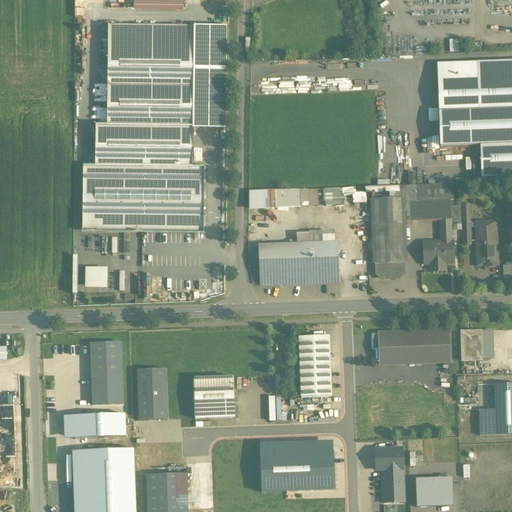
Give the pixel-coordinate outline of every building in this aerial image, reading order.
[(185,10),(185,1),(136,1),(136,10),(185,10)] [(193,27),(108,26),(107,126),(95,126),(95,167),(192,168),(193,27)] [(451,40),(451,51),(461,51),(460,40),(451,40)] [(511,62),(477,64),(437,66),(439,113),(440,147),(480,146),(481,177),(511,176),(511,62)] [(95,167),(83,166),(82,228),(131,228),(133,228),(134,230),(139,230),(140,228),(142,228),(142,229),(203,229),(204,168),(192,168),(95,167)] [(399,193),(372,194),(374,264),(376,264),(376,275),(381,280),(399,279),(403,274),(403,263),(405,263),(403,223),(440,221),(451,221),(451,225),(462,225),(462,234),(463,244),(471,244),(470,234),(470,224),(469,206),(461,206),(450,207),(450,201),(453,201),(453,185),(421,186),(399,187),(399,193)] [(277,191),(278,209),(319,206),(318,188),(277,191)] [(326,188),(326,205),(345,205),(346,188),(326,188)] [(267,190),(250,191),(251,208),(267,207),(267,190)] [(441,243),(423,244),(424,265),(430,264),(431,273),(445,272),(445,264),(453,264),(452,243),(451,225),(451,221),(440,221),(441,243)] [(499,223),(475,224),(476,270),(500,269),(499,223)] [(338,244),(258,247),(259,285),(259,287),(340,284),(338,244)] [(87,267),(86,288),(109,288),(109,268),(87,267)] [(511,267),(506,268),(503,268),(503,280),(511,279),(511,267)] [(480,332),(460,333),(461,363),(481,362),(480,332)] [(448,333),(378,336),(376,334),(372,334),(370,336),(371,351),(373,352),(375,352),(375,364),(379,364),(379,366),(449,363),(448,333)] [(329,337),(298,338),(300,399),(331,398),(329,337)] [(120,344),(91,346),(92,406),(123,405),(120,344)] [(165,370),(137,371),(139,422),(167,421),(165,370)] [(234,379),(193,380),(194,421),(235,420),(234,379)] [(511,385),(493,386),(494,411),(495,437),(511,436),(511,385)] [(458,390),(448,390),(449,406),(459,405),(458,390)] [(494,411),(478,412),(479,437),(495,437),(494,411)] [(63,418),(64,441),(125,438),(125,415),(63,418)] [(259,446),(261,494),(334,491),(332,443),(259,446)] [(135,511),(134,450),(72,452),(74,511),(135,511)] [(383,504),(404,503),(403,471),(402,451),(375,451),(376,472),(382,471),(383,504)] [(187,511),(186,475),(146,476),(147,511),(187,511)] [(452,479),(415,481),(416,509),(448,508),(447,502),(453,502),(452,479)]
